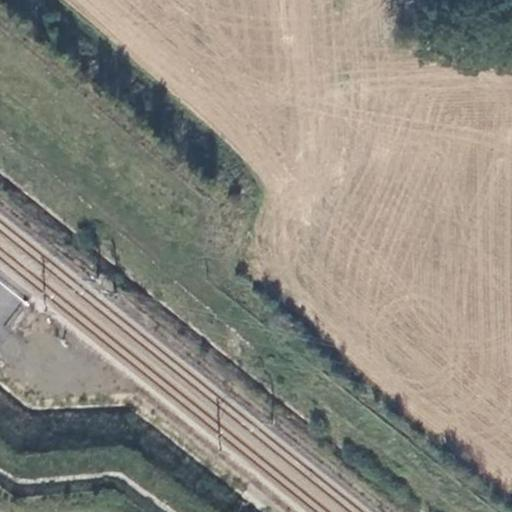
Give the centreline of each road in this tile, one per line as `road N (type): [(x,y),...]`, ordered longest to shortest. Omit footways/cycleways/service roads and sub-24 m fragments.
road 1 (track): [(487,511),(0,114)]
road 2 (track): [(0,457),(19,471),(121,462),(186,511)]
